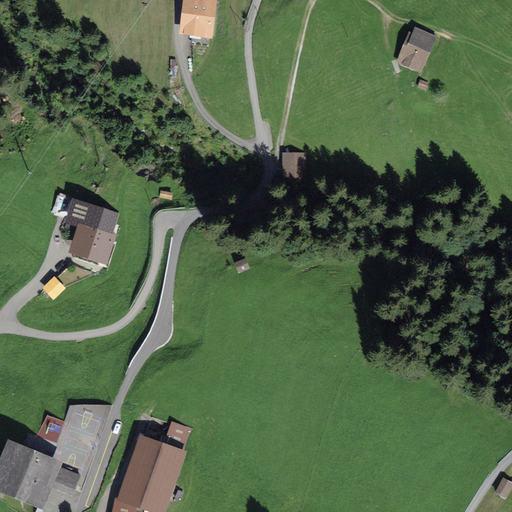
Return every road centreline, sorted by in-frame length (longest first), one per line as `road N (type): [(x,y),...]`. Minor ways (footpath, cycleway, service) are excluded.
road 1 (unclassified): [(77,511),(116,407),(155,335),(183,227),(253,214),(266,186),(246,36),(257,0)]
road 2 (track): [(315,0),(278,145),(262,151)]
